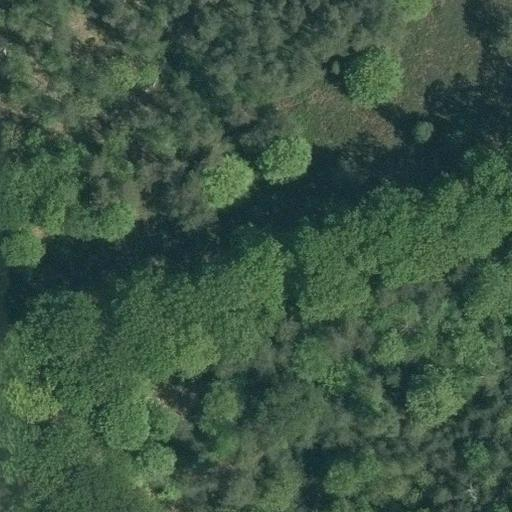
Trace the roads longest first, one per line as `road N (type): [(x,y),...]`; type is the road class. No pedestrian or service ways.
road 1 (track): [(0,384),(326,267),(511,188)]
road 2 (track): [(98,511),(0,386)]
